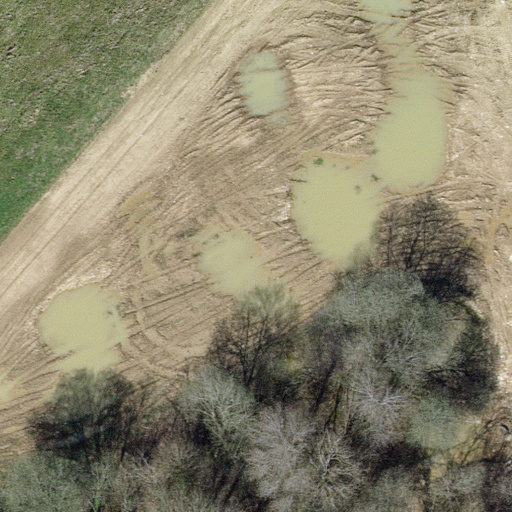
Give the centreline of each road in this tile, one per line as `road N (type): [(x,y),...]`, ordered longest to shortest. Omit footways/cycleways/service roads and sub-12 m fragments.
road 1 (track): [(511,141),(321,176),(128,272),(0,370)]
road 2 (track): [(0,402),(50,377),(280,310),(449,322),(511,355)]
road 3 (track): [(0,328),(294,0)]
